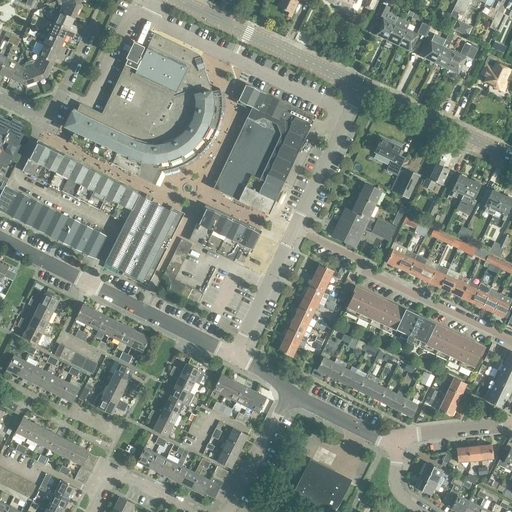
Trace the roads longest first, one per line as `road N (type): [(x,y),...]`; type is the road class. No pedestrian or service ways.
road 1 (residential): [(89,285),(111,230),(14,180),(44,118)]
road 2 (tertiary): [(360,86),(176,0)]
road 3 (tertiary): [(511,158),(360,86)]
road 4 (residential): [(511,340),(361,271)]
road 5 (residential): [(233,356),(89,285)]
road 6 (residential): [(293,229),(360,86)]
road 7 (residential): [(229,511),(291,393)]
road 8 (residential): [(91,511),(105,486),(127,477),(193,511)]
road 9 (residential): [(393,444),(412,434),(511,425)]
